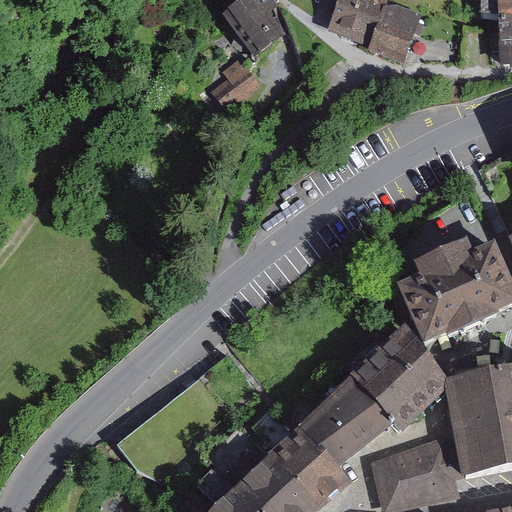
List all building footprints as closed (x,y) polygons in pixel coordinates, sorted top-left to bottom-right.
[(288,12),(278,0),(257,0),(230,21),(263,63),(290,43),(274,23),(288,12)] [(345,0),(334,29),(378,46),(375,54),(410,68),(428,23),(397,11),(401,0),(345,0)] [(511,18),(511,0),(484,0),(485,16),(511,18)] [(259,89),(239,65),(210,90),(230,114),(259,89)] [(59,196),(39,192),(36,211),(55,214),(59,196)] [(465,245),(417,267),(424,281),(402,291),(428,348),(511,309),(511,292),(493,250),(472,259),(465,245)] [(449,384),(418,343),(413,345),(404,335),(353,380),(393,423),(400,432),(449,384)] [(228,358),(118,449),(138,474),(162,485),(261,398),(228,358)] [(457,384),(451,395),(458,436),(376,465),(385,511),(456,496),(452,480),(511,469),(511,371),(476,379),(457,384)] [(353,380),(303,431),(334,468),(393,423),(353,380)] [(221,510),(272,460),(242,428),(205,463),(213,471),(199,489),(221,510)] [(334,468),(303,431),(272,460),(315,510),(347,483),(334,468)] [(313,511),(315,510),(272,460),(221,510),(219,511),(313,511)]
